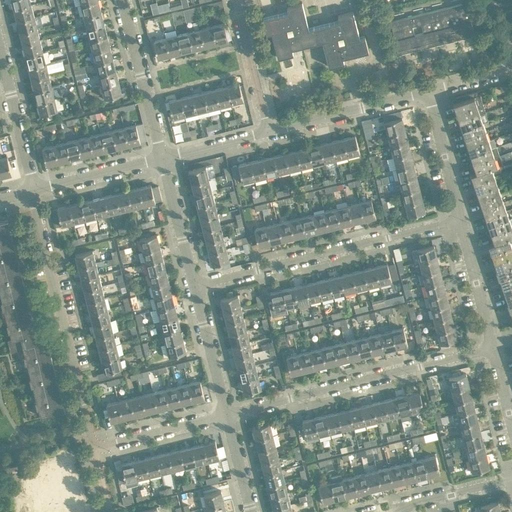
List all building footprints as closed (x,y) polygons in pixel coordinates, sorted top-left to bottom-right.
[(11,0),(13,8),(31,4),(29,0),(11,0)] [(98,0),(97,0),(81,4),(83,16),(101,11),(98,0)] [(302,2),(287,6),(288,11),(262,18),(266,33),(272,31),(278,57),(293,54),(292,48),(322,40),(329,66),(344,62),(343,57),(368,51),(364,35),(359,37),(353,11),(338,15),(339,20),(308,28),(302,2)] [(475,35),(466,2),(390,21),(393,34),(398,53),(398,54),(475,35)] [(31,4),(13,8),(16,20),(34,16),(31,4)] [(101,11),(83,16),(86,27),(104,23),(101,11)] [(34,16),(16,20),(19,32),(37,27),(34,16)] [(104,23),(86,27),(89,39),(107,35),(104,23)] [(224,23),(211,26),(216,43),(228,40),(224,23)] [(211,26),(200,29),(204,46),(216,43),(211,26)] [(37,27),(19,32),(22,43),(40,39),(37,27)] [(200,29),(188,32),(193,49),(204,46),(200,29)] [(188,32),(177,34),(181,52),(193,49),(188,32)] [(177,34),(165,37),(169,55),(181,52),(177,34)] [(393,34),(387,35),(392,55),(398,53),(393,34)] [(107,35),(89,39),(92,51),(110,46),(107,35)] [(158,58),(169,55),(165,37),(153,40),(158,58)] [(40,39),(22,43),(25,55),(43,51),(40,39)] [(110,46),(92,51),(95,62),(113,58),(110,46)] [(43,51),(25,55),(28,67),(46,62),(43,51)] [(113,58),(95,62),(98,74),(116,70),(113,58)] [(46,62),(28,67),(31,78),(48,74),(46,62)] [(116,70),(98,74),(101,86),(119,81),(116,70)] [(48,74),(31,78),(34,90),(51,86),(48,74)] [(119,81),(101,86),(104,98),(122,93),(119,81)] [(238,83),(226,86),(231,103),(243,100),(238,83)] [(51,86),(34,90),(37,102),(54,97),(51,86)] [(226,86),(215,88),(219,106),(231,103),(226,86)] [(215,88),(203,91),(207,109),(219,106),(215,88)] [(203,91),(192,94),(196,112),(207,109),(203,91)] [(477,105),(475,100),(479,99),(477,91),(455,97),(457,102),(453,103),(453,104),(456,112),(477,105)] [(192,94),(180,97),(184,115),(196,112),(192,94)] [(54,97),(37,102),(40,114),(57,109),(54,97)] [(172,118),(184,115),(180,97),(168,100),(172,118)] [(480,113),(477,105),(456,112),(459,120),(480,113)] [(482,122),(480,113),(459,120),(462,129),(482,122)] [(384,121),(387,133),(405,129),(402,117),(384,121)] [(485,130),(482,122),(462,129),(465,137),(485,130)] [(135,124),(123,127),(128,145),(140,142),(135,124)] [(123,127),(112,130),(116,148),(128,145),(123,127)] [(405,129),(387,133),(390,145),(408,141),(405,129)] [(112,130),(100,133),(105,150),(116,148),(112,130)] [(488,139),(485,130),(465,137),(467,146),(488,139)] [(100,133),(88,136),(93,153),(105,150),(100,133)] [(355,135),(343,138),(347,156),(359,153),(355,135)] [(88,136),(77,139),(81,156),(93,153),(88,136)] [(470,154),(496,146),(493,137),(488,139),(467,146),(470,154)] [(343,138),(331,141),(335,159),(347,156),(343,138)] [(77,139),(65,142),(70,159),(81,156),(77,139)] [(331,141),(319,144),(324,162),(335,159),(331,141)] [(408,141),(390,145),(393,157),(410,152),(408,141)] [(65,142),(54,145),(58,162),(70,159),(65,142)] [(319,144),(308,147),(312,164),(324,162),(319,144)] [(46,165),(58,162),(54,145),(42,148),(46,165)] [(473,163),(499,154),(496,146),(470,154),(473,163)] [(308,147),(296,150),(301,167),(312,164),(308,147)] [(296,150),(285,153),(289,170),(301,167),(296,150)] [(410,152),(393,157),(396,168),(413,164),(410,152)] [(285,153),(273,156),(277,173),(289,170),(285,153)] [(491,167),(502,163),(499,154),(473,163),(476,172),(491,167)] [(7,156),(0,158),(0,176),(11,174),(7,156)] [(273,156),(261,159),(266,176),(277,173),(273,156)] [(261,159),(250,162),(254,179),(266,176),(261,159)] [(238,165),(242,182),(254,179),(250,162),(238,165)] [(413,164),(396,168),(399,180),(416,175),(413,164)] [(188,171),(191,182),(208,178),(205,166),(188,171)] [(494,175),(491,167),(476,172),(470,174),(471,174),(474,182),(494,175)] [(416,175),(399,180),(402,191),(419,187),(416,175)] [(497,184),(494,175),(474,182),(476,191),(497,184)] [(208,178),(191,182),(194,194),(211,190),(208,178)] [(151,184),(139,187),(143,205),(155,202),(151,184)] [(500,193),(497,184),(476,191),(479,199),(500,193)] [(152,187),(155,202),(161,200),(158,186),(152,187)] [(139,187),(127,190),(131,208),(143,205),(139,187)] [(419,187),(402,191),(405,203),(422,199),(419,187)] [(127,190),(115,193),(120,211),(131,208),(127,190)] [(211,190),(194,194),(197,206),(214,201),(211,190)] [(115,193),(104,196),(108,214),(120,211),(115,193)] [(503,201),(500,193),(479,199),(482,208),(503,201)] [(104,196),(92,199),(96,217),(108,214),(104,196)] [(92,199),(80,202),(85,220),(96,217),(92,199)] [(371,199),(359,203),(363,220),(375,217),(371,199)] [(422,199),(405,203),(408,215),(425,211),(422,199)] [(214,201),(197,206),(200,217),(217,213),(214,201)] [(506,210),(503,201),(482,208),(485,216),(506,210)] [(80,202),(69,205),(73,222),(85,220),(80,202)] [(359,203),(347,205),(351,223),(363,220),(359,203)] [(69,205),(57,208),(61,225),(73,222),(69,205)] [(347,205),(335,208),(340,226),(351,223),(347,205)] [(335,208),(324,211),(328,229),(340,226),(335,208)] [(232,209),(219,211),(221,220),(234,218),(232,209)] [(509,218),(506,210),(485,216),(488,225),(509,218)] [(324,211),(312,214),(317,232),(328,229),(324,211)] [(217,213),(200,217),(203,229),(220,225),(217,213)] [(312,214),(301,217),(305,235),(317,232),(312,214)] [(301,217),(289,220),(293,237),(305,235),(301,217)] [(511,227),(509,218),(488,225),(491,234),(511,227)] [(289,220),(277,223),(282,240),(293,237),(289,220)] [(34,334),(28,311),(5,221),(0,222),(0,293),(11,339),(7,340),(8,340),(11,351),(10,351),(10,352),(23,348),(37,404),(40,416),(62,411),(45,343),(31,346),(29,335),(34,334)] [(277,223),(266,226),(270,243),(282,240),(277,223)] [(220,225),(203,229),(206,241),(223,236),(220,225)] [(254,229),(258,246),(270,243),(266,226),(254,229)] [(511,236),(511,228),(511,227),(491,234),(494,242),(509,237),(511,236)] [(160,246),(157,234),(150,236),(150,232),(138,235),(142,250),(160,246)] [(223,236),(206,241),(209,252),(226,248),(223,236)] [(511,245),(509,237),(494,242),(488,244),(488,245),(491,253),(511,245)] [(437,257),(434,245),(411,251),(414,263),(419,261),(437,257)] [(511,255),(511,245),(491,253),(494,262),(511,255)] [(160,246),(142,250),(145,262),(162,257),(160,246)] [(226,248),(209,252),(212,264),(229,260),(226,248)] [(75,254),(78,266),(95,262),(92,250),(75,254)] [(511,264),(511,255),(494,262),(497,270),(511,264)] [(162,257),(145,262),(148,273),(165,269),(162,257)] [(440,269),(437,257),(419,261),(422,273),(440,269)] [(95,262),(78,266),(81,278),(98,273),(95,262)] [(387,263),(375,266),(379,284),(391,281),(387,263)] [(394,263),(387,265),(391,281),(398,279),(394,263)] [(511,274),(511,264),(497,270),(500,279),(511,274)] [(375,266),(363,269),(367,287),(379,284),(375,266)] [(165,269),(148,273),(151,285),(168,281),(165,269)] [(363,269),(352,272),(356,289),(367,287),(363,269)] [(440,269),(422,273),(425,285),(442,280),(440,269)] [(352,272),(340,275),(344,292),(356,289),(352,272)] [(98,273),(81,278),(84,289),(101,285),(98,273)] [(511,284),(511,274),(500,279),(503,287),(511,284)] [(340,275),(328,278),(333,295),(344,292),(340,275)] [(328,278),(317,281),(321,298),(333,295),(328,278)] [(442,280),(425,285),(428,296),(445,292),(442,280)] [(168,281),(151,285),(154,297),(171,292),(168,281)] [(317,281),(305,284),(309,301),(321,298),(317,281)] [(305,284),(293,287),(298,304),(309,301),(305,284)] [(511,293),(511,284),(503,287),(506,296),(511,293)] [(101,285),(84,289),(87,301),(104,297),(101,285)] [(293,287),(282,290),(286,307),(298,304),(293,287)] [(270,293),(274,310),(286,307),(282,290),(270,293)] [(171,292),(154,297),(157,308),(174,304),(171,292)] [(445,292),(428,296),(431,308),(448,304),(445,292)] [(220,299),(223,310),(240,306),(237,294),(220,299)] [(104,297),(87,301),(90,313),(107,308),(104,297)] [(174,304),(157,308),(160,320),(177,316),(174,304)] [(448,304),(431,308),(434,320),(451,315),(448,304)] [(240,306),(223,310),(226,322),(243,318),(240,306)] [(107,308),(90,313),(93,324),(110,320),(107,308)] [(451,315),(434,320),(437,331),(454,327),(451,315)] [(177,316),(160,320),(162,332),(180,327),(177,316)] [(243,318),(226,322),(229,334),(246,329),(243,318)] [(110,320),(93,324),(96,336),(113,332),(110,320)] [(180,327),(162,332),(165,343),(183,339),(180,327)] [(403,327),(391,331),(395,348),(407,345),(403,327)] [(454,327),(437,331),(440,343),(457,339),(454,327)] [(246,329),(229,334),(232,345),(249,341),(246,329)] [(391,331),(379,333),(383,351),(395,348),(391,331)] [(113,332),(96,336),(98,348),(116,343),(113,332)] [(379,333),(368,336),(372,354),(383,351),(379,333)] [(368,336),(356,339),(360,357),(372,354),(368,336)] [(183,339),(165,343),(168,356),(186,351),(183,339)] [(356,339),(344,342),(349,360),(360,357),(356,339)] [(249,341),(232,345),(235,357),(252,352),(249,341)] [(344,342),(333,345),(337,363),(349,360),(344,342)] [(116,343),(98,348),(101,359),(119,355),(116,343)] [(333,345),(321,348),(325,366),(337,363),(333,345)] [(321,348),(309,351),(314,368),(325,366),(321,348)] [(309,351),(298,354),(302,371),(314,368),(309,351)] [(252,352),(235,357),(238,368),(255,364),(252,352)] [(286,357),(290,374),(302,371),(298,354),(286,357)] [(119,355),(101,359),(105,372),(122,367),(119,355)] [(255,364),(238,368),(241,380),(258,376),(255,364)] [(453,376),(448,377),(452,390),(469,385),(466,373),(460,374),(453,376)] [(258,376),(241,380),(244,392),(261,388),(258,376)] [(200,380),(188,383),(192,401),(204,398),(200,380)] [(188,383),(176,386),(180,404),(192,401),(188,383)] [(469,385),(452,390),(454,401),(472,397),(469,385)] [(176,386),(164,389),(169,407),(180,404),(176,386)] [(164,389),(153,392),(157,410),(169,407),(164,389)] [(419,391),(407,394),(411,412),(424,409),(419,391)] [(153,392),(141,395),(145,412),(157,410),(153,392)] [(407,394),(395,397),(399,415),(411,412),(407,394)] [(141,395),(130,398),(134,415),(145,412),(141,395)] [(395,397),(384,400),(388,418),(399,415),(395,397)] [(472,397),(454,401),(457,413),(475,408),(472,397)] [(130,398),(118,401),(122,418),(134,415),(130,398)] [(384,400),(372,403),(376,421),(388,418),(384,400)] [(110,421),(122,418),(118,401),(106,404),(110,421)] [(372,403),(360,406),(365,424),(376,421),(372,403)] [(360,406),(349,409),(353,426),(365,424),(360,406)] [(475,408),(457,413),(460,424),(478,420),(475,408)] [(349,409),(337,412),(341,429),(353,426),(349,409)] [(337,412),(325,415),(330,432),(341,429),(337,412)] [(325,415),(314,418),(318,435),(330,432),(325,415)] [(306,438),(318,435),(314,418),(302,421),(306,438)] [(478,420),(460,424),(463,436),(481,432),(478,420)] [(252,427),(255,438),(273,434),(270,422),(252,427)] [(481,432),(463,436),(466,448),(484,444),(481,432)] [(273,434),(255,438),(258,450),(276,445),(273,434)] [(215,440),(203,443),(207,461),(219,458),(215,440)] [(203,443),(191,446),(195,464),(207,461),(203,443)] [(484,444),(466,448),(469,459),(486,455),(484,444)] [(276,445),(258,450),(261,462),(278,457),(276,445)] [(191,446),(179,449),(184,467),(195,464),(191,446)] [(179,449),(168,452),(172,470),(184,467),(179,449)] [(168,452),(156,455),(161,473),(172,470),(168,452)] [(156,455),(145,458),(149,476),(161,473),(156,455)] [(435,455),(423,458),(427,476),(440,473),(435,455)] [(486,455),(469,459),(472,471),(489,467),(486,455)] [(278,457),(261,462),(264,473),(281,469),(278,457)] [(145,458),(133,461),(137,478),(149,476),(145,458)] [(423,458),(411,461),(416,479),(427,476),(423,458)] [(133,461),(121,464),(126,481),(137,478),(133,461)] [(411,461),(400,464),(404,482),(416,479),(411,461)] [(400,464),(388,467),(392,485),(404,482),(400,464)] [(388,467),(376,470),(381,488),(392,485),(388,467)] [(281,469),(264,473),(267,485),(284,481),(281,469)] [(376,470),(365,473),(369,490),(381,488),(376,470)] [(69,511),(59,471),(7,484),(14,511),(69,511)] [(365,473),(353,476),(357,493),(369,490),(365,473)] [(353,476),(342,479),(346,496),(357,493),(353,476)] [(342,479),(330,482),(334,499),(346,496),(342,479)] [(284,481),(267,485),(270,497),(287,492),(284,481)] [(330,482),(318,485),(322,502),(334,499),(330,482)] [(203,494),(206,506),(224,502),(221,490),(203,494)] [(287,492),(270,497),(273,508),(290,504),(287,492)] [(500,511),(498,501),(481,505),(482,511),(500,511)] [(226,511),(224,502),(206,506),(207,511),(226,511)]
